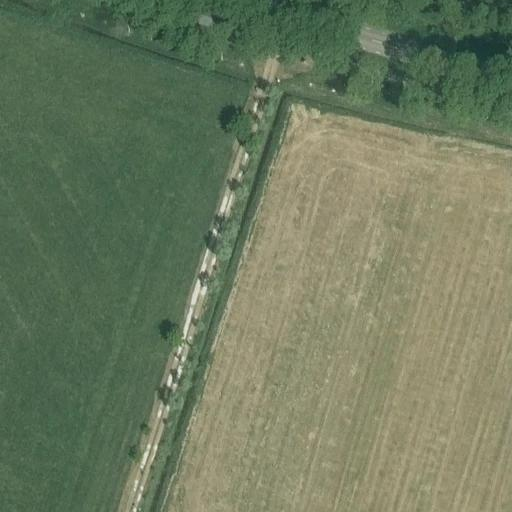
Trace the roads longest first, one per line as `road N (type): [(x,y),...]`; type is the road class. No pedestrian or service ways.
road 1 (track): [(283,15),(128,511)]
road 2 (secondary): [(511,85),(232,0)]
